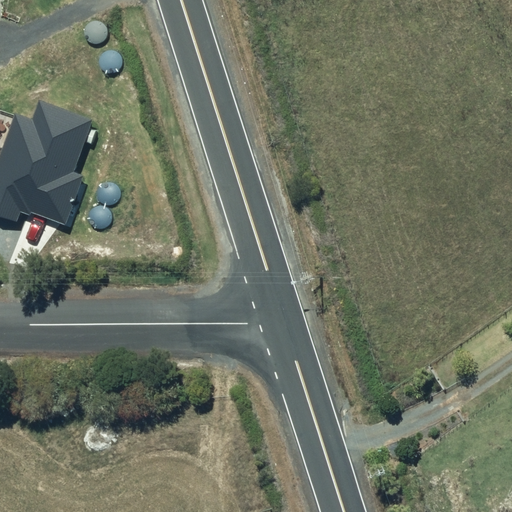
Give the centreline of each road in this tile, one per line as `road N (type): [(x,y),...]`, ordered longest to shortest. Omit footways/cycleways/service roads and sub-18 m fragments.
road 1 (tertiary): [(180,0),(281,315)]
road 2 (unclassified): [(0,325),(248,323),(281,315)]
road 3 (tertiary): [(281,315),(343,511)]
